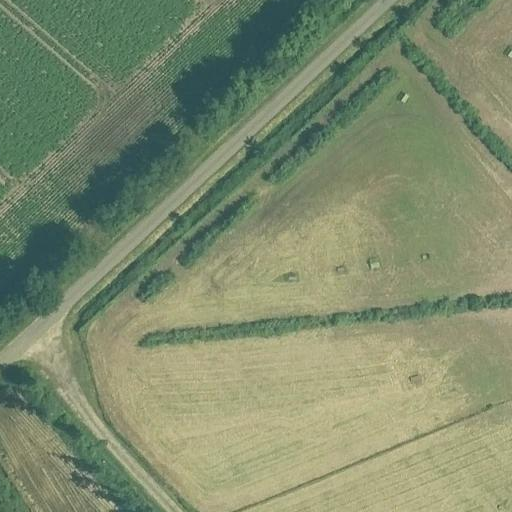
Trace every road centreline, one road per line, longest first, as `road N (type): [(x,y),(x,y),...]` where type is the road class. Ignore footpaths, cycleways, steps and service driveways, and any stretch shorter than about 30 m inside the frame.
road 1 (unclassified): [(0,366),(388,0)]
road 2 (track): [(41,326),(132,463),(177,511)]
